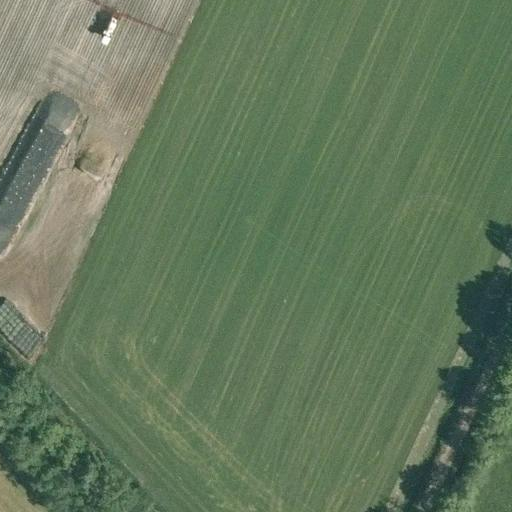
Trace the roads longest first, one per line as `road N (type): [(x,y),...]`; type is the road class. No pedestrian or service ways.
road 1 (track): [(511,315),(422,511)]
road 2 (unclassified): [(120,511),(0,382)]
